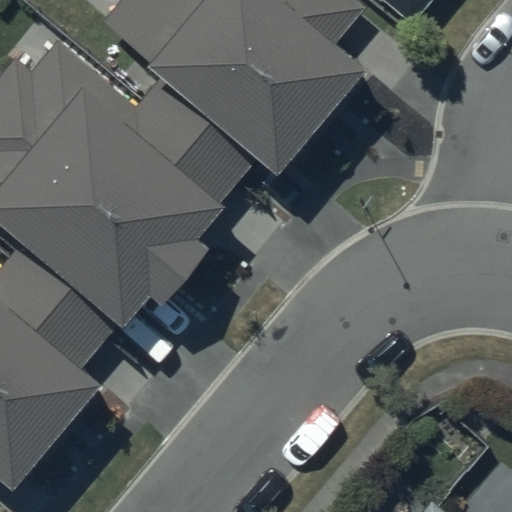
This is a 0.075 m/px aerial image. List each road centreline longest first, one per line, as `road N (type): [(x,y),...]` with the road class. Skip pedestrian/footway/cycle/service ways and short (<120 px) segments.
road 1 (residential): [(182,511),(339,324),(384,286),(434,268),(479,265)]
road 2 (residential): [(511,75),(491,136),(479,265)]
